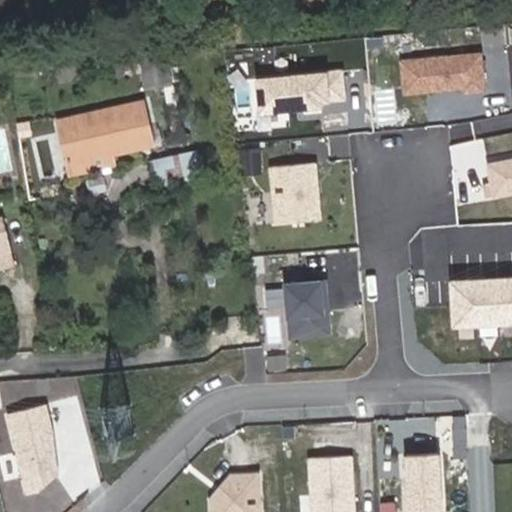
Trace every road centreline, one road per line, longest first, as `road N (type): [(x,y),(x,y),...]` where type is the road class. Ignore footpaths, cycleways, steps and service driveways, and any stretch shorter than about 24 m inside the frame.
road 1 (residential): [(104,511),(211,410),(259,397),(397,388)]
road 2 (residential): [(397,388),(390,207),(411,160)]
road 3 (unknown): [(511,239),(391,244)]
